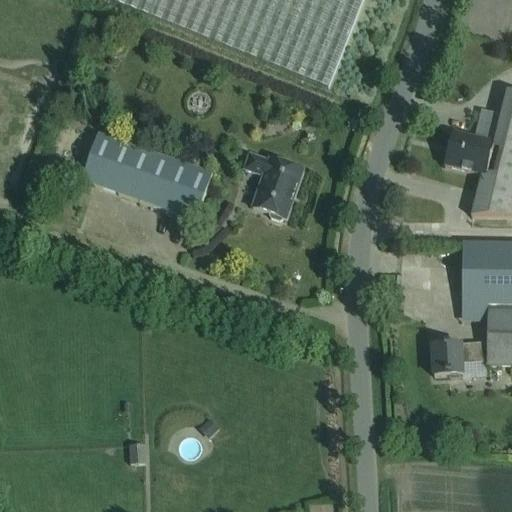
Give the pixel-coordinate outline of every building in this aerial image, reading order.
[(97,0),(147,19),(147,20),(309,83),(327,91),(363,0),(97,0)] [(452,135),(443,169),(481,178),(471,219),(490,220),(511,219),(511,95),(507,94),(493,146),(452,135)] [(212,178),(193,172),(98,138),(81,185),(196,225),(212,178)] [(249,158),(244,173),(263,179),(252,211),(268,216),(267,217),(269,221),(278,224),(282,222),(282,221),(286,223),(303,173),(269,162),(268,164),(249,158)] [(511,247),(482,247),(462,246),(461,324),(487,324),(486,346),(432,349),(433,379),(449,379),(449,381),(458,381),(458,378),(462,378),(461,365),(485,364),(485,369),(511,369),(511,247)] [(142,460),(157,459),(157,439),(142,440),(142,460)]
